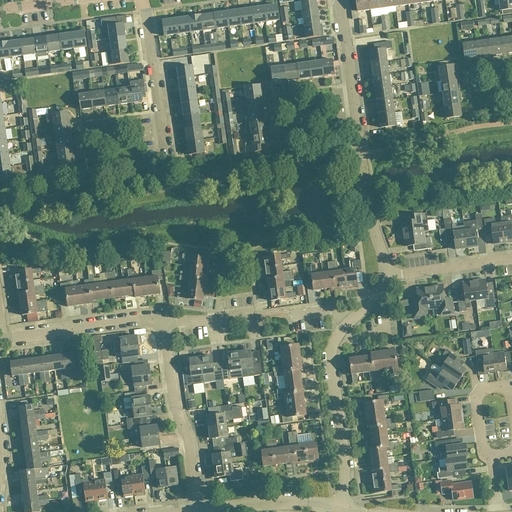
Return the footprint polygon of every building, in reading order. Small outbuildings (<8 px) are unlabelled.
[(317,12),(315,0),(305,0),(300,1),(302,14),(317,12)] [(370,11),(368,0),(355,0),(357,13),(370,11)] [(368,0),(370,11),(383,9),(381,0),(368,0)] [(381,0),(383,9),(395,7),(394,0),(381,0)] [(511,0),(498,0),(499,11),(511,10),(511,0)] [(265,24),(278,22),(276,6),(263,8),(265,24)] [(253,26),(265,24),(263,8),(251,10),(253,26)] [(253,26),(251,10),(238,12),(240,27),(253,26)] [(228,29),(240,27),(238,12),(225,13),(228,29)] [(302,14),(303,27),(319,24),(317,12),(302,14)] [(228,29),(225,13),(213,15),(215,31),(228,29)] [(202,32),(215,31),(213,15),(200,17),(202,32)] [(190,34),(202,32),(200,17),(188,18),(190,34)] [(107,33),(108,40),(124,38),(122,25),(117,26),(115,18),(100,20),(102,34),(107,33)] [(190,34),(188,18),(175,20),(177,36),(190,34)] [(164,37),(177,36),(175,20),(162,22),(164,37)] [(472,22),(460,24),(461,31),(473,29),(472,22)] [(319,24),(303,27),(305,40),(321,37),(321,35),(323,35),(322,29),(320,29),(319,24)] [(70,34),(73,50),(85,48),(83,32),(70,34)] [(70,34),(58,36),(60,51),(73,50),(70,34)] [(58,36),(45,38),(47,53),(60,51),(58,36)] [(511,37),(501,40),(503,55),(511,53),(511,37)] [(47,53),(45,38),(32,40),(35,55),(35,59),(48,57),(47,53)] [(108,40),(110,53),(126,51),(124,38),(108,40)] [(32,40),(20,41),(22,57),(35,55),(32,40)] [(488,41),(490,56),(503,55),(501,40),(488,41)] [(20,41),(7,43),(9,59),(22,57),(20,41)] [(475,43),(477,58),(490,56),(488,41),(475,43)] [(386,58),(385,50),(391,49),(390,42),(373,45),(374,52),(369,52),(371,65),(387,63),(392,62),(391,57),(386,58)] [(0,60),(9,59),(7,43),(0,44),(0,60)] [(477,58),(475,43),(462,45),(464,60),(477,58)] [(126,51),(110,53),(105,54),(107,67),(128,64),(126,51)] [(321,62),(323,78),(334,76),(331,61),(321,62)] [(308,64),(310,80),(323,78),(321,62),(308,64)] [(387,63),(371,65),(373,78),(388,76),(387,63)] [(296,66),(298,81),(310,80),(308,64),(296,66)] [(283,67),(285,83),(298,81),(296,66),(283,67)] [(438,68),(440,81),(455,78),(453,66),(438,68)] [(177,79),(193,77),(192,67),(176,69),(177,79)] [(283,67),(270,69),(272,85),(285,83),(283,67)] [(402,82),(413,81),(412,73),(401,74),(402,82)] [(390,88),(388,76),(373,78),(374,91),(390,88)] [(179,92),(195,90),(193,77),(177,79),(179,92)] [(440,81),(442,94),(457,91),(458,90),(459,90),(458,85),(457,84),(456,84),(455,78),(440,81)] [(128,83),(128,88),(131,104),(141,103),(140,98),(144,97),(142,81),(128,83)] [(259,86),(244,88),(245,98),(261,96),(259,86)] [(105,107),(103,92),(102,87),(98,88),(98,93),(91,94),(93,109),(105,108),(105,107)] [(118,106),(131,104),(128,88),(116,90),(118,106)] [(390,88),(374,91),(376,103),(392,101),(390,88)] [(105,107),(105,108),(118,106),(116,90),(103,92),(105,107)] [(181,105),(197,103),(195,90),(179,92),(181,105)] [(444,106),(459,104),(459,103),(460,103),(461,102),(460,97),(459,97),(458,97),(457,91),(442,94),(437,94),(438,100),(442,99),(444,106)] [(93,109),(91,94),(78,95),(80,111),(93,109)] [(261,96),(245,98),(247,111),(262,109),(263,109),(261,96)] [(394,114),(392,101),(376,103),(378,116),(394,114)] [(198,115),(198,111),(197,103),(181,105),(183,118),(198,115)] [(461,117),(459,104),(444,106),(445,119),(461,117)] [(262,109),(247,111),(249,124),(264,122),(263,109),(262,109)] [(53,125),(68,123),(67,113),(46,116),(47,125),(53,125)] [(394,114),(378,116),(380,129),(395,127),(394,114)] [(198,115),(183,118),(184,130),(200,128),(198,115)] [(246,137),(250,137),(266,135),(264,122),(249,124),(244,124),(246,137)] [(54,138),(70,136),(68,123),(53,125),(54,138)] [(200,128),(184,130),(186,143),(202,141),(200,128)] [(266,135),(250,137),(246,137),(247,142),(244,145),(245,154),(260,152),(260,151),(259,146),(267,145),(266,135)] [(55,143),(56,150),(72,148),(70,136),(54,138),(47,139),(48,144),(55,143)] [(202,141),(186,143),(188,156),(204,154),(202,141)] [(58,163),(74,161),(72,148),(56,150),(58,163)] [(0,168),(9,167),(8,155),(0,155),(0,168)] [(74,161),(58,163),(52,164),(54,174),(75,171),(74,161)] [(0,181),(11,180),(9,167),(0,168),(0,181)] [(501,219),(501,224),(504,244),(511,242),(511,211),(511,212),(511,217),(509,217),(508,218),(501,219)] [(401,223),(403,235),(423,233),(428,232),(426,214),(405,217),(405,223),(401,223)] [(463,224),(464,232),(466,249),(478,247),(476,234),(483,233),(482,227),(481,215),(475,216),(476,222),(463,224)] [(437,230),(435,219),(427,220),(429,231),(437,230)] [(455,251),(466,249),(464,232),(461,232),(460,229),(455,225),(452,225),(451,219),(443,220),(446,239),(453,238),(454,241),(455,251)] [(493,245),(504,244),(501,224),(495,225),(494,219),(484,221),(486,236),(492,235),(493,245)] [(424,239),(423,233),(403,235),(405,247),(417,246),(418,252),(431,250),(429,238),(424,239)] [(208,269),(210,258),(208,258),(208,254),(199,253),(199,257),(192,256),(182,255),(181,259),(191,260),(190,266),(208,269)] [(262,258),(264,269),(282,267),(281,260),(291,259),(290,255),(281,256),(262,258)] [(345,271),(347,289),(358,288),(356,269),(355,270),(354,260),(350,260),(351,270),(345,271)] [(336,290),(332,262),(328,263),(329,273),(323,274),(325,290),(335,288),(335,290),(336,290)] [(347,289),(345,271),(338,272),(337,262),(332,262),(336,290),(347,289)] [(325,290),(323,274),(316,274),(315,265),(311,265),(312,275),(311,275),(313,291),(325,290)] [(179,276),(207,279),(208,269),(190,266),(189,273),(180,272),(179,276)] [(267,279),(293,276),(292,272),(283,273),(282,267),(264,269),(265,280),(267,280),(267,279)] [(14,283),(32,281),(31,275),(41,273),(41,269),(31,270),(13,272),(14,283)] [(129,280),(123,281),(124,297),(135,295),(134,289),(132,275),(133,275),(132,270),(128,270),(129,280)] [(145,278),(147,287),(159,285),(158,280),(162,280),(161,271),(152,272),(153,277),(145,278)] [(115,272),(111,273),(114,298),(124,297),(123,281),(116,282),(115,272)] [(108,283),(101,284),(103,300),(114,298),(111,273),(106,273),(108,283)] [(134,289),(147,287),(145,278),(138,279),(137,274),(133,275),(132,275),(134,289)] [(89,280),(91,295),(92,302),(92,301),(103,300),(101,284),(94,285),(93,275),(89,276),(89,280)] [(187,288),(203,290),(205,280),(207,280),(207,279),(179,276),(178,281),(188,282),(187,288)] [(267,279),(267,280),(269,290),(285,288),(284,282),(293,281),(293,276),(267,279)] [(78,287),(79,296),(91,295),(89,280),(85,281),(85,286),(78,287)] [(487,295),(485,280),(472,282),(475,301),(483,300),(484,309),(495,308),(493,294),(487,295)] [(33,287),(32,281),(14,283),(16,294),(44,290),(43,285),(33,287)] [(475,301),(472,282),(461,283),(464,298),(457,299),(458,313),(466,312),(465,309),(470,309),(469,302),(475,301)] [(67,298),(79,296),(78,287),(71,288),(70,283),(60,284),(62,294),(66,293),(67,298)] [(147,287),(148,296),(160,294),(159,285),(147,287)] [(441,286),(429,288),(432,309),(438,309),(439,316),(452,314),(450,299),(443,300),(441,286)] [(135,298),(148,296),(147,287),(134,289),(135,295),(135,298)] [(203,290),(187,288),(186,295),(177,293),(176,298),(186,299),(202,301),(203,290)] [(285,288),(269,290),(270,301),(286,299),(296,297),(295,293),(286,294),(285,288)] [(432,309),(429,288),(416,289),(418,304),(411,305),(413,320),(426,318),(425,310),(432,309)] [(44,295),(44,290),(16,294),(16,295),(18,294),(20,305),(35,302),(35,296),(44,295)] [(79,296),(80,306),(92,304),(92,301),(92,302),(91,295),(79,296)] [(68,307),(80,306),(79,296),(67,298),(68,307)] [(45,301),(35,302),(20,305),(21,316),(26,315),(37,314),(37,313),(47,312),(45,301)] [(37,314),(26,315),(27,323),(38,321),(37,314)] [(94,353),(100,352),(99,343),(101,342),(100,336),(92,337),(94,353)] [(119,340),(120,344),(114,345),(114,351),(138,347),(137,337),(119,340)] [(282,360),(291,359),(289,347),(285,347),(284,343),(274,344),(275,354),(281,354),(282,360)] [(291,359),(300,358),(299,346),(289,347),(291,359)] [(138,347),(114,351),(115,356),(121,356),(122,360),(140,357),(138,347)] [(447,359),(440,369),(440,370),(442,371),(458,381),(465,371),(457,365),(460,360),(445,350),(442,356),(447,359)] [(474,352),(475,357),(477,371),(483,370),(483,374),(494,372),(492,355),(491,350),(474,352)] [(260,364),(259,364),(252,365),(250,351),(238,353),(241,370),(242,379),(262,376),(260,364)] [(383,361),(396,360),(395,351),(382,352),(383,361)] [(94,353),(96,368),(102,367),(100,352),(94,353)] [(370,356),(371,363),(383,361),(382,352),(370,354),(370,356)] [(229,368),(221,369),(222,381),(229,380),(228,377),(235,376),(235,371),(241,370),(238,353),(227,355),(229,368)] [(492,355),(494,372),(505,371),(505,367),(511,366),(509,353),(492,355)] [(73,354),(62,356),(66,380),(70,380),(68,369),(75,368),(73,354)] [(52,357),(54,371),(60,370),(62,381),(66,380),(62,356),(52,357)] [(374,382),(374,378),(371,363),(370,356),(360,358),(362,374),(368,373),(369,383),(374,382)] [(52,357),(41,358),(45,383),(49,383),(48,372),(54,371),(52,357)] [(212,357),(200,358),(203,384),(222,381),(221,369),(213,370),(212,357)] [(41,358),(31,360),(33,374),(39,373),(40,384),(45,383),(41,358)] [(203,384),(200,358),(189,360),(190,373),(185,374),(186,386),(203,384)] [(291,359),(292,371),(299,370),(302,370),(300,358),(291,359)] [(362,374),(360,358),(348,359),(352,385),(357,384),(355,375),(362,374)] [(277,368),(278,373),(283,372),(292,371),(291,359),(282,360),(283,368),(277,368)] [(31,360),(20,361),(24,386),(28,386),(26,375),(33,374),(31,360)] [(396,360),(383,361),(385,371),(392,370),(393,375),(402,374),(401,364),(396,365),(396,360)] [(19,387),(23,386),(24,386),(20,361),(9,363),(11,377),(18,376),(19,387)] [(383,361),(371,363),(374,378),(379,377),(378,372),(385,371),(383,361)] [(440,370),(440,369),(434,365),(433,365),(432,366),(430,368),(430,369),(431,371),(432,371),(425,381),(440,391),(443,386),(451,392),(458,381),(442,371),(440,370)] [(119,374),(120,380),(150,376),(149,366),(131,369),(132,373),(119,374)] [(99,368),(98,368),(100,383),(101,383),(110,382),(108,367),(99,368)] [(285,383),(301,381),(299,370),(292,371),(283,372),(278,373),(273,374),(274,378),(284,377),(285,383)] [(151,386),(150,376),(120,380),(120,386),(133,384),(134,393),(145,392),(144,387),(151,386)] [(276,391),(276,396),(286,394),(293,393),(302,392),(301,381),(285,383),(286,390),(276,391)] [(434,401),(432,391),(418,393),(419,403),(434,401)] [(131,400),(132,409),(150,407),(148,397),(146,397),(146,392),(145,392),(134,393),(124,395),(124,401),(131,400)] [(293,393),(295,405),(304,404),(302,392),(293,393)] [(285,400),(286,407),(295,405),(293,393),(286,394),(276,396),(277,401),(285,400)] [(373,402),(374,415),(384,413),(383,406),(388,406),(387,396),(377,397),(377,402),(373,402)] [(440,414),(441,420),(461,417),(460,405),(449,407),(448,401),(431,403),(432,409),(434,409),(435,415),(440,414)] [(364,404),(365,416),(374,415),(373,402),(364,404)] [(304,404),(295,405),(296,417),(305,416),(304,404)] [(20,419),(45,415),(44,410),(33,411),(32,405),(18,407),(20,419)] [(295,405),(286,407),(286,414),(281,414),(282,424),(292,422),(292,418),(296,417),(295,405)] [(207,418),(208,429),(226,426),(225,421),(228,420),(229,421),(242,419),(241,407),(232,409),(231,406),(219,408),(220,416),(207,418)] [(150,407),(132,409),(133,419),(125,421),(126,426),(145,423),(144,418),(151,417),(150,407)] [(374,415),(376,427),(391,425),(390,420),(385,420),(384,413),(374,415)] [(45,415),(20,419),(21,429),(36,427),(35,420),(45,419),(45,415)] [(59,422),(58,415),(48,416),(48,423),(59,422)] [(376,427),(374,415),(365,416),(367,428),(369,428),(376,427)] [(463,429),(461,417),(441,420),(434,421),(434,422),(435,422),(435,427),(436,427),(437,433),(435,433),(436,439),(453,437),(452,431),(463,429)] [(139,429),(140,439),(158,437),(157,426),(145,428),(145,423),(126,426),(127,431),(139,429)] [(391,425),(376,427),(369,428),(371,439),(387,436),(386,430),(396,429),(395,424),(391,425)] [(227,438),(226,426),(208,429),(210,440),(227,438)] [(36,427),(21,429),(23,440),(47,436),(47,432),(36,433),(36,427)] [(305,446),(307,464),(318,462),(316,444),(314,435),(309,435),(310,445),(305,446)] [(47,436),(23,440),(24,450),(39,448),(38,441),(48,440),(47,436)] [(372,449),(388,447),(394,446),(394,447),(398,446),(397,441),(388,443),(387,436),(371,439),(372,449)] [(158,437),(140,439),(142,449),(149,448),(160,447),(158,437)] [(296,463),(296,466),(307,464),(305,446),(298,446),(297,437),(293,438),(296,463)] [(285,465),(296,463),(293,438),(288,438),(289,448),(283,449),(285,465)] [(271,441),(274,466),(285,465),(283,449),(277,450),(275,440),(271,441)] [(263,468),(274,466),(271,441),(266,441),(267,451),(261,452),(263,468)] [(447,460),(465,457),(465,458),(467,457),(465,445),(450,447),(449,441),(434,443),(435,449),(437,449),(438,454),(440,454),(441,461),(445,460),(447,460)] [(212,456),(214,467),(231,465),(230,459),(245,457),(244,446),(225,448),(226,454),(212,456)] [(369,450),(370,461),(386,459),(385,452),(395,451),(394,447),(394,446),(388,447),(372,449),(369,450)] [(39,448),(24,450),(25,461),(50,457),(50,453),(39,454),(39,448)] [(177,449),(162,451),(163,459),(179,457),(177,449)] [(50,457),(25,461),(27,471),(33,470),(41,469),(40,462),(51,461),(50,457)] [(466,470),(465,458),(465,457),(447,460),(445,460),(446,467),(438,468),(438,473),(436,474),(437,480),(453,478),(452,472),(466,470)] [(372,472),(397,468),(397,464),(387,465),(386,459),(370,461),(372,472)] [(168,488),(165,470),(155,471),(154,461),(148,462),(151,479),(156,478),(157,489),(168,488)] [(230,483),(239,481),(243,481),(241,469),(232,471),(231,465),(214,467),(215,478),(229,477),(230,483)] [(142,476),(131,477),(134,496),(145,495),(143,480),(149,479),(147,467),(141,468),(142,476)] [(175,468),(165,470),(168,488),(178,486),(175,468)] [(397,468),(372,472),(369,472),(371,483),(389,480),(388,474),(398,473),(397,468)] [(34,476),(33,470),(27,471),(19,472),(20,483),(45,479),(45,475),(34,476)] [(134,496),(131,477),(121,479),(120,471),(114,472),(115,484),(122,483),(123,498),(134,496)] [(74,481),(80,480),(79,475),(71,476),(71,481),(72,489),(75,489),(74,481)] [(45,479),(20,483),(22,493),(36,491),(35,485),(46,483),(45,479)] [(389,480),(371,483),(372,494),(391,492),(391,491),(400,490),(400,485),(390,487),(389,480)] [(104,481),(94,482),(96,501),(107,500),(104,481)] [(96,501),(94,482),(82,484),(85,503),(96,501)] [(440,483),(442,495),(451,494),(453,501),(472,499),(470,483),(451,486),(450,482),(440,483)] [(36,491),(22,493),(23,504),(48,500),(48,496),(37,497),(36,491)] [(48,500),(23,504),(24,511),(39,511),(38,506),(49,505),(48,500)]
